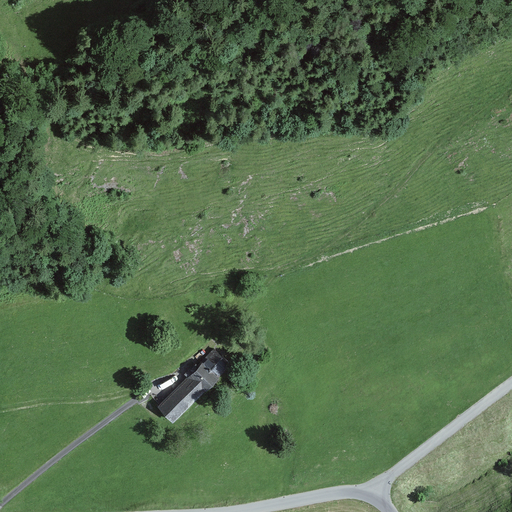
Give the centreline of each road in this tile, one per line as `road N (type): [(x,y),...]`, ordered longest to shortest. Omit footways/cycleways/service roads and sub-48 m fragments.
road 1 (track): [(212,342),(0,505)]
road 2 (unclassified): [(373,494),(511,384)]
road 3 (tertiary): [(373,494),(242,511)]
